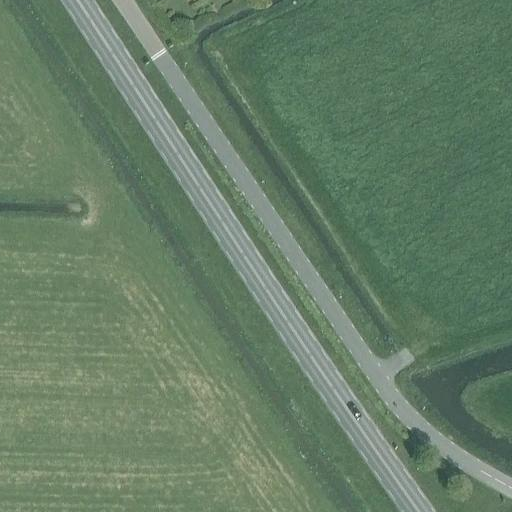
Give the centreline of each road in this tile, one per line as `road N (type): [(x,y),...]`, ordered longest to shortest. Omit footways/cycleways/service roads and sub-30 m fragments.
road 1 (unclassified): [(511,490),(429,437),(393,399),(121,0)]
road 2 (primary): [(417,511),(76,0)]
